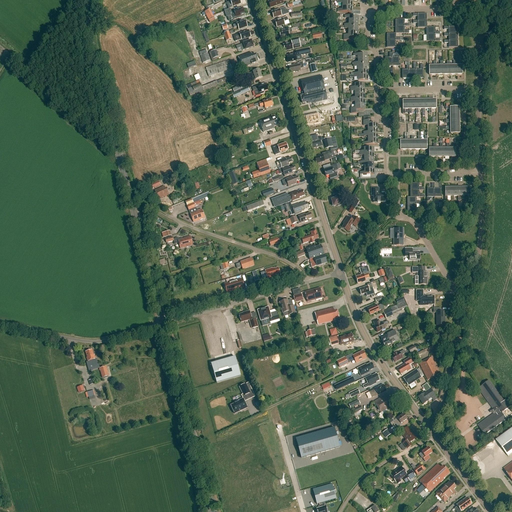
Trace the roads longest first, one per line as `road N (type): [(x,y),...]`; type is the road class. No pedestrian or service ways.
road 1 (primary): [(162,325),(85,0)]
road 2 (unclassified): [(340,273),(250,0)]
road 3 (primary): [(214,511),(162,325)]
road 4 (unclassified): [(427,426),(370,341),(340,273)]
road 5 (residential): [(307,282),(275,256),(156,209)]
road 6 (unclassified): [(0,323),(88,342),(162,325)]
road 7 (residential): [(162,325),(307,282)]
road 8 (residential): [(466,291),(397,210),(397,174)]
road 9 (residential): [(427,426),(445,388),(466,291)]
road 10 (unknown): [(265,409),(378,352)]
road 11 (track): [(434,436),(376,468),(339,511)]
road 12 (residential): [(466,291),(482,220),(480,173)]
